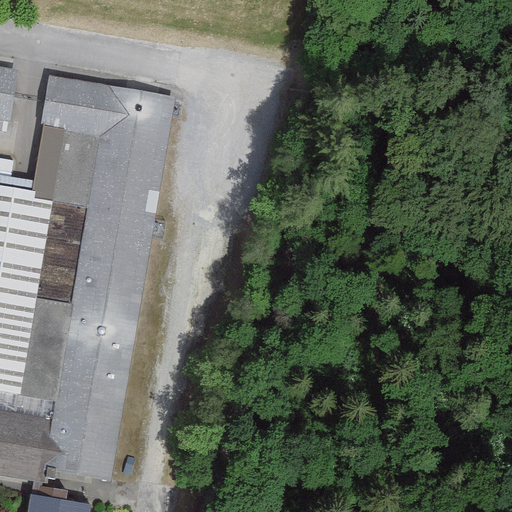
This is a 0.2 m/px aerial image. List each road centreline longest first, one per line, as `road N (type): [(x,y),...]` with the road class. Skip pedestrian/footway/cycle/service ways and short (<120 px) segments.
road 1 (track): [(357,0),(201,511)]
road 2 (track): [(375,0),(375,48),(397,110),(397,271),(376,407),(384,511)]
